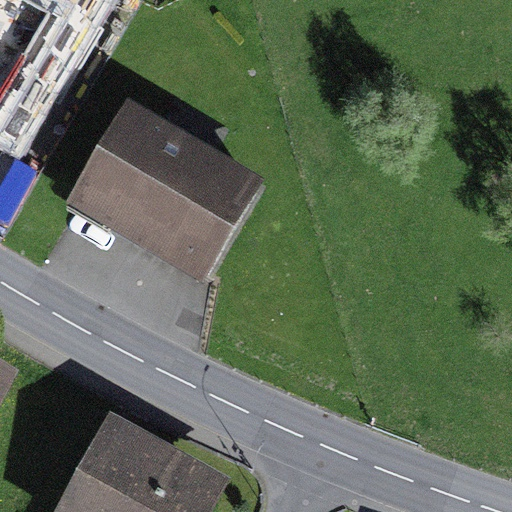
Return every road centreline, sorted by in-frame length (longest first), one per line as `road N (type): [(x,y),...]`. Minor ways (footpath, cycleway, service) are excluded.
road 1 (secondary): [(0,284),(321,447)]
road 2 (secondary): [(321,447),(492,511)]
